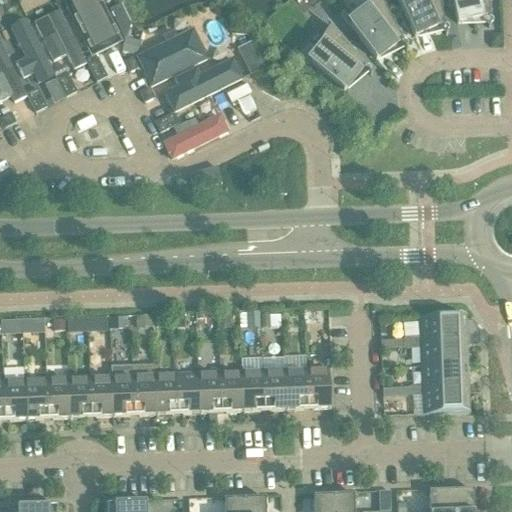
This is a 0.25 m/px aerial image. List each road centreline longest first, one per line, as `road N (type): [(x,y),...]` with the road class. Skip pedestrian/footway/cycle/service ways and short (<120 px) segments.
road 1 (residential): [(0,471),(52,469),(78,452),(113,467),(363,458)]
road 2 (tertiary): [(315,217),(0,228)]
road 3 (tertiary): [(0,269),(311,261)]
road 4 (unclassified): [(153,174),(179,173),(280,125),(306,127),(319,185),(315,217)]
road 5 (residential): [(511,128),(437,128),(419,120),(409,94),(416,72),(438,61),(511,58)]
road 6 (unclassified): [(153,174),(106,177),(73,163),(60,141),(62,122),(94,105),(121,114)]
road 7 (tertiary): [(311,261),(479,255)]
road 8 (residential): [(363,458),(358,290)]
road 9 (tertiary): [(477,211),(315,217)]
road 10 (residential): [(363,458),(511,452)]
